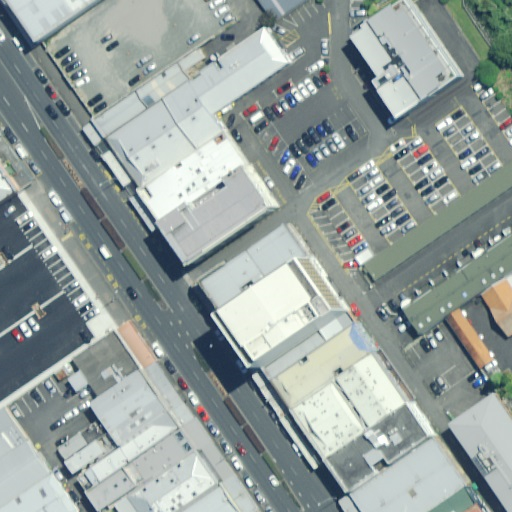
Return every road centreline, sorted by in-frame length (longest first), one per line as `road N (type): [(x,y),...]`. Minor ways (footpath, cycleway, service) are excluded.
road 1 (secondary): [(163,332),(20,121),(16,79)]
road 2 (secondary): [(16,79),(50,102),(194,311)]
road 3 (secondary): [(194,311),(324,511)]
road 4 (secondary): [(283,511),(163,332)]
